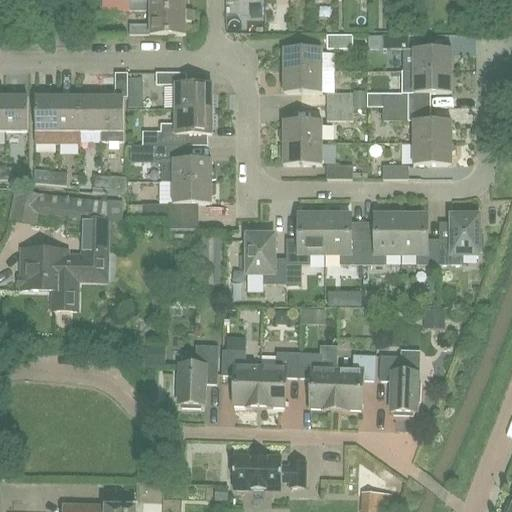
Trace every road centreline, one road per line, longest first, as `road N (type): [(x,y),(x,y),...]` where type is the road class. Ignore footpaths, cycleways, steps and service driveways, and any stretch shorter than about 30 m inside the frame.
road 1 (residential): [(216,60),(247,60),(250,191),(465,194),(486,175),(491,47)]
road 2 (residential): [(0,388),(47,367),(129,393),(168,431),(364,442),(405,468)]
road 3 (residential): [(0,64),(216,60)]
